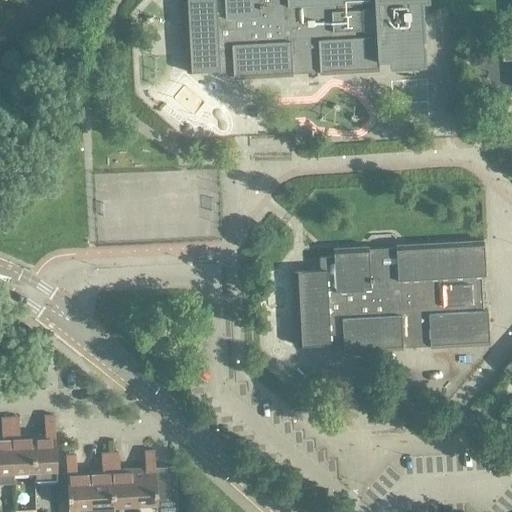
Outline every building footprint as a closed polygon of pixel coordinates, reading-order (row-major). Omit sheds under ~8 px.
[(183,0),(187,72),(233,69),(233,78),(292,74),(292,68),(320,66),(320,73),(378,70),(378,60),(425,57),(422,0),(183,0)] [(489,343),(489,339),(487,309),(484,309),(483,303),(482,275),(485,274),(483,240),(395,245),(396,263),(369,264),(368,246),(333,248),(333,255),(319,256),(320,269),(294,271),(297,345),(343,343),(344,351),(403,348),(402,341),(429,340),(430,346),(489,343)] [(511,358),(503,368),(504,368),(506,371),(511,375),(511,358)] [(45,434),(33,434),(35,482),(57,481),(54,415),(44,415),(45,434)] [(19,416),(10,417),(13,483),(14,483),(13,471),(33,470),(34,482),(35,482),(33,434),(20,435),(19,416)] [(2,436),(0,435),(0,483),(13,483),(10,417),(1,417),(2,436)] [(145,468),(133,468),(134,504),(156,503),(156,511),(177,510),(175,466),(155,467),(154,450),(144,451),(145,468)] [(119,452),(110,453),(113,505),(134,504),(133,468),(120,469),(119,452)] [(112,511),(113,505),(110,453),(101,453),(102,470),(89,471),(91,506),(91,511),(112,511)] [(75,454),(65,455),(67,492),(67,497),(68,497),(68,507),(91,506),(89,471),(76,471),(75,454)]
